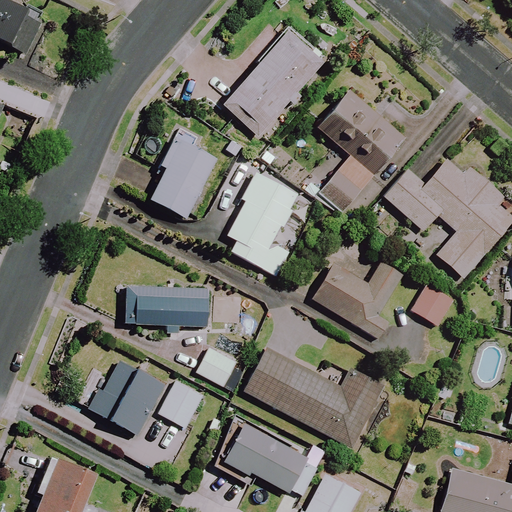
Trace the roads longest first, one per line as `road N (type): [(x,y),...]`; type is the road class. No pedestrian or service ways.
road 1 (residential): [(0,337),(85,124),(109,79),(177,0)]
road 2 (residential): [(404,0),(511,94)]
